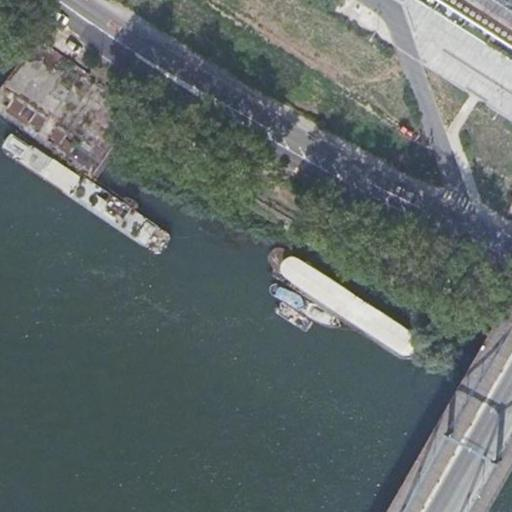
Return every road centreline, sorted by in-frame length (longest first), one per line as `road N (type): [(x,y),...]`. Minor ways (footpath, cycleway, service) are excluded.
road 1 (primary): [(476,242),(229,114),(60,0)]
road 2 (residential): [(476,242),(392,16),(366,0)]
